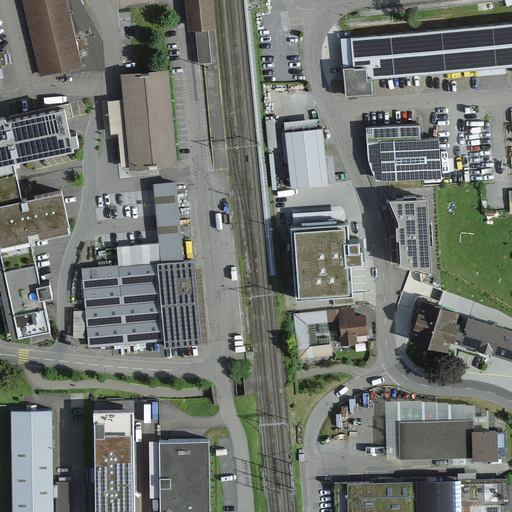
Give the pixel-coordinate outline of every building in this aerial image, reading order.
[(25,0),(38,72),(81,65),(70,0),(25,0)] [(185,0),(187,26),(195,26),(198,62),(211,61),(208,25),(213,24),(210,0),(185,0)] [(511,20),(342,34),(346,76),(347,90),(375,88),(374,74),(511,62),(511,20)] [(169,66),(121,71),(123,97),(130,165),(130,167),(178,162),(169,66)] [(123,97),(108,98),(111,132),(118,132),(121,165),(130,165),(123,97)] [(5,112),(0,113),(0,276),(13,333),(31,329),(33,337),(51,333),(49,324),(42,292),(48,291),(54,290),(50,272),(39,274),(32,241),(70,232),(66,218),(69,218),(62,185),(22,194),(14,158),(22,156),(74,144),(73,140),(78,139),(76,128),(70,129),(64,103),(5,116),(5,112)] [(420,119),(365,124),(366,136),(368,160),(376,178),(442,173),(438,133),(421,134),(420,119)] [(275,120),(265,120),(267,146),(277,146),(275,120)] [(314,126),(286,129),(292,186),(327,182),(321,125),(314,126)] [(82,267),(88,345),(165,339),(165,346),(199,343),(193,258),(181,259),(176,182),(155,184),(159,244),(118,247),(119,265),(93,266),(82,267)] [(399,259),(431,268),(430,240),(433,240),(432,216),(428,216),(427,192),(391,194),(400,220),(397,221),(398,234),(400,234),(399,259)] [(292,223),(297,295),(333,292),(334,303),(354,302),(351,259),(364,258),(363,250),(363,244),(359,244),(358,234),(348,235),(347,219),(292,223)] [(460,308),(422,295),(414,318),(407,338),(447,352),(451,339),(455,340),(457,334),(462,335),(465,326),(460,324),(461,319),(456,318),(460,308)] [(337,308),(294,313),(299,357),(332,353),(331,343),(310,346),(308,322),(338,319),(337,308)] [(354,309),(339,310),(342,343),(357,342),(356,334),(367,333),(365,313),(354,314),(354,309)] [(511,328),(472,316),(463,344),(491,353),(493,347),(511,353),(511,328)] [(136,511),(133,406),(94,406),(96,476),(96,511),(136,511)] [(12,413),(13,511),(54,511),(54,500),(58,500),(58,511),(72,511),(72,504),(71,504),(71,486),(59,486),(59,489),(54,489),(53,413),(31,413),(12,413)] [(398,426),(399,457),(477,454),(499,454),(498,426),(473,427),(473,417),(398,419),(398,426)] [(209,511),(208,437),(160,438),(160,511),(209,511)] [(505,474),(349,480),(349,511),(503,511),(503,506),(511,506),(511,482),(506,483),(505,474)]
